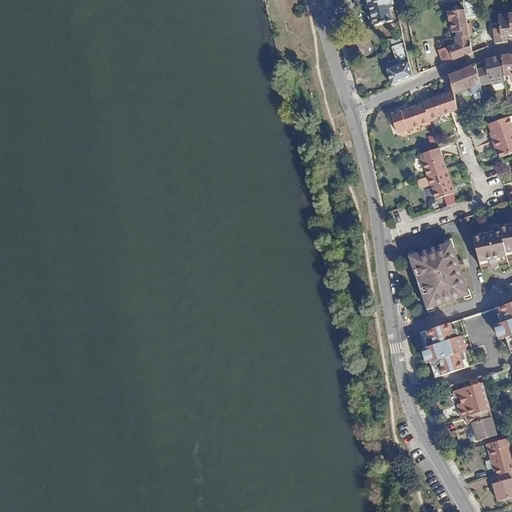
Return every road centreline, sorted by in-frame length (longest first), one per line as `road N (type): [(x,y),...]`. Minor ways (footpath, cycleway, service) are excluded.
road 1 (residential): [(393,332),(369,176),(350,112)]
road 2 (residential): [(468,511),(413,420),(393,332)]
road 3 (residential): [(350,112),(511,46)]
road 4 (residential): [(393,332),(483,306),(493,284),(511,279)]
